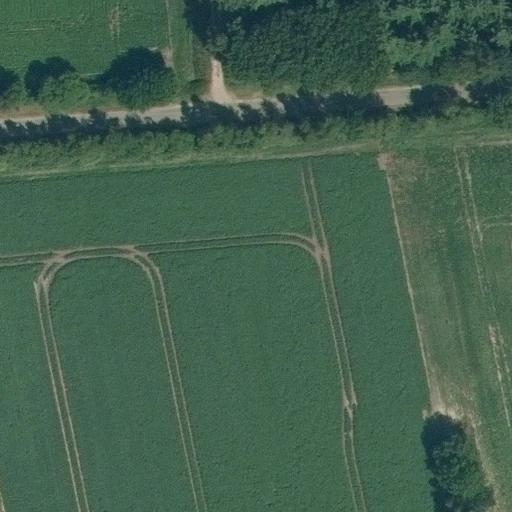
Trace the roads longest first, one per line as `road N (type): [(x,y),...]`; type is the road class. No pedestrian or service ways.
road 1 (unclassified): [(0,130),(511,87)]
road 2 (track): [(221,111),(221,82),(303,0)]
